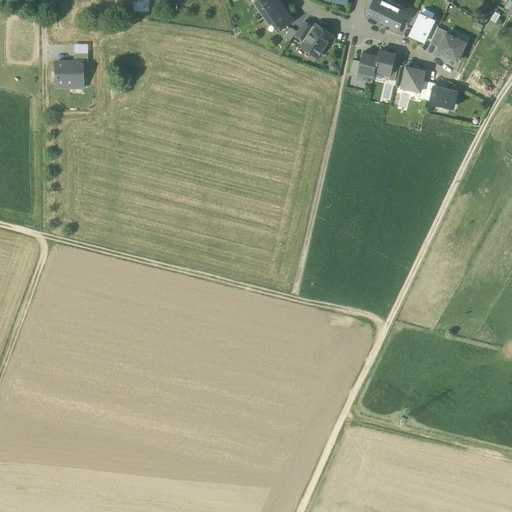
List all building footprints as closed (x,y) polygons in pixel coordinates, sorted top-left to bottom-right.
[(256,0),(262,8),(260,10),(265,17),(282,5),(278,0),(256,0)] [(391,5),(379,0),(374,0),(368,14),(378,19),(377,20),(382,22),(391,5)] [(282,5),(265,17),(270,24),(272,22),(279,32),(291,23),(287,17),(289,16),(282,5)] [(402,11),(391,5),(382,22),(388,25),(388,24),(398,29),(403,19),(406,12),(402,11)] [(414,11),(408,8),(406,12),(403,19),(409,22),(414,11)] [(433,23),(434,21),(419,14),(409,36),(424,42),(426,40),(433,23)] [(313,29),(304,22),(297,32),(295,34),(305,41),(313,29)] [(439,26),(433,23),(426,40),(431,42),(438,28),(439,26)] [(316,25),(313,29),(305,41),(301,46),(318,57),(319,55),(322,55),(324,53),(323,50),(333,36),(316,25)] [(295,34),(297,32),(290,28),(284,38),(290,42),(295,34)] [(447,32),(438,28),(431,42),(430,44),(439,48),(446,34),(447,32)] [(446,34),(439,48),(437,52),(457,61),(466,43),(446,34)] [(481,43),(474,53),(482,58),(488,48),(481,43)] [(395,55),(379,51),(377,57),(378,57),(374,73),(375,73),(389,76),(390,76),(392,67),(395,55)] [(377,57),(362,53),(360,62),(357,75),(358,75),(373,78),(375,73),(374,73),(378,57),(377,57)] [(88,54),(74,54),(74,62),(83,62),(83,63),(88,62),(88,54)] [(360,62),(352,60),(349,76),(357,78),(358,75),(357,75),(360,62)] [(74,62),(56,62),(56,70),(54,70),(52,72),(52,76),(54,78),(56,78),(56,88),(70,88),(70,84),(83,84),(83,88),(83,63),(83,62),(74,62)] [(398,69),(392,67),(390,76),(389,76),(388,80),(395,81),(398,69)] [(412,69),(406,67),(402,88),(420,92),(422,81),(425,71),(418,70),(419,68),(413,67),(412,69)] [(428,82),(422,81),(420,92),(419,99),(424,100),(425,96),(428,82)] [(435,84),(428,82),(425,96),(424,100),(430,101),(430,100),(431,96),(433,87),(435,87),(435,84)] [(435,87),(433,87),(431,96),(430,100),(437,102),(436,105),(444,107),(445,103),(454,105),(457,92),(435,87)]
